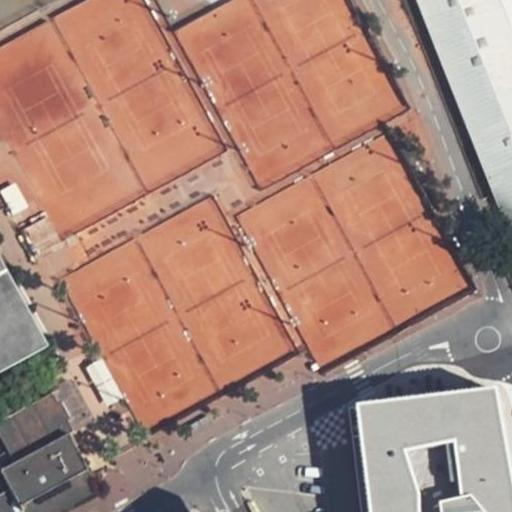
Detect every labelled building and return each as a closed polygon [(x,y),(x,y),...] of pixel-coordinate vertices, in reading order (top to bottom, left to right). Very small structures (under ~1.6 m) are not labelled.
[(511,0),(416,0),(511,246),(511,245),(511,0)] [(47,216),(27,228),(44,258),(65,246),(47,216)] [(44,258),(27,228),(23,230),(40,260),(44,258)] [(0,389),(0,388),(0,371),(46,346),(0,262),(0,389)] [(0,496),(0,511),(69,511),(103,493),(71,434),(76,431),(55,392),(0,422),(0,433),(16,463),(2,471),(12,489),(0,496)] [(511,511),(511,471),(497,396),(349,415),(359,511),(511,511)]
